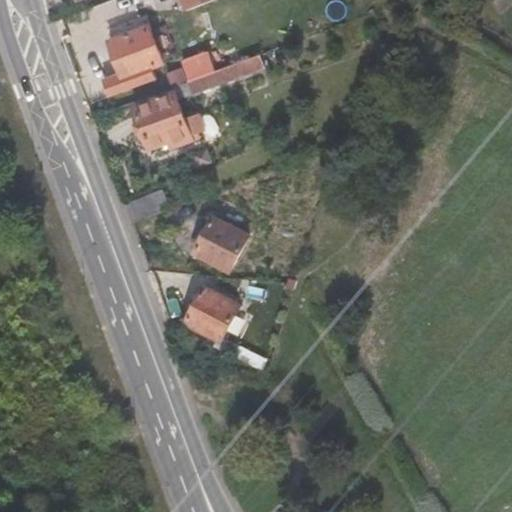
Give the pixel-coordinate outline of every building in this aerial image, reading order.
[(210,0),(164,0),(171,15),(211,1),(210,0)] [(153,67),(141,31),(103,46),(116,80),(153,67)] [(217,69),(221,83),(255,71),(252,56),(217,69)] [(159,90),(126,102),(143,150),(157,146),(159,155),(182,147),(168,103),(221,83),(217,69),(177,83),(159,90)] [(159,90),(177,83),(173,74),(156,81),(159,90)] [(125,205),(132,223),(170,210),(163,190),(125,205)] [(227,229),(234,213),(211,204),(205,220),(227,229)] [(220,271),(235,237),(199,222),(184,253),(220,271)] [(286,285),(278,284),(277,294),(283,294),(286,285)] [(190,292),(174,329),(207,347),(227,309),(190,292)] [(237,355),(233,363),(248,371),(253,364),(237,355)]
